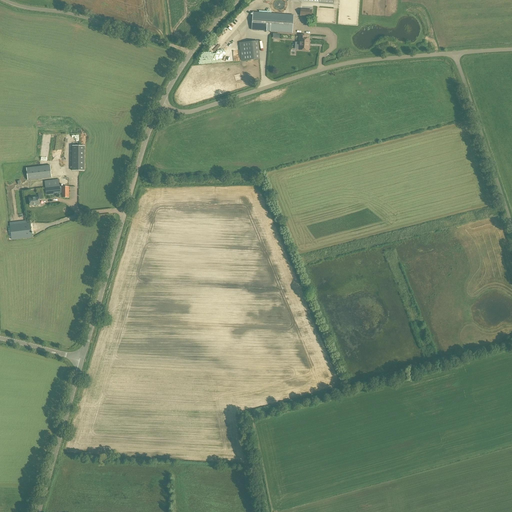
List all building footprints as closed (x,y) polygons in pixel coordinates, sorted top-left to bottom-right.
[(292,33),(293,15),(253,12),(251,33),(270,34),(270,32),(292,33)] [(308,50),(309,39),(305,39),(306,35),(299,35),(298,43),(299,43),(299,50),(308,50)] [(241,61),(249,60),(259,59),(258,41),(239,43),(241,61)] [(72,145),(72,170),(85,170),(85,145),(72,145)] [(28,180),(52,178),(50,165),(26,168),(28,180)] [(46,195),(61,193),(59,179),(44,181),(46,195)] [(30,205),(39,204),(39,199),(43,199),(42,192),(38,192),(39,197),(29,198),(30,205)] [(27,223),(26,221),(10,222),(12,240),(32,237),(30,223),(27,223)]
